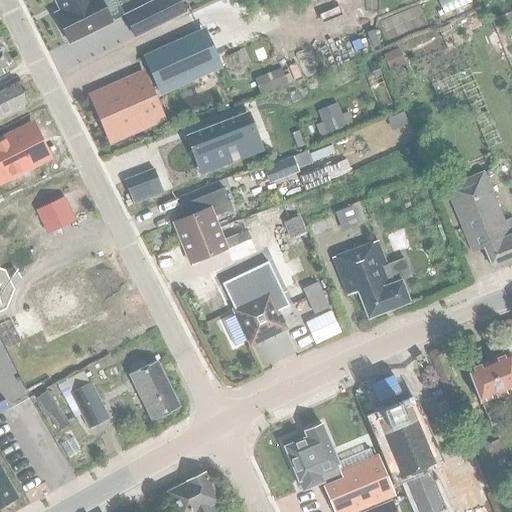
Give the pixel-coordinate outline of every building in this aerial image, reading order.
[(52,0),(57,9),(51,12),(64,41),(87,30),(106,21),(96,0),(52,0)] [(178,0),(155,0),(123,16),(134,38),(185,12),(178,0)] [(302,0),(268,0),(268,1),(278,25),(307,12),(302,0)] [(394,16),(402,35),(431,22),(423,4),(394,16)] [(198,32),(145,53),(158,87),(211,66),(198,32)] [(220,54),(223,67),(260,59),(258,46),(220,54)] [(398,49),(383,55),(390,72),(405,66),(398,49)] [(267,74),(273,91),(287,86),(281,69),(267,74)] [(143,75),(99,95),(117,137),(161,117),(143,75)] [(0,117),(26,104),(15,84),(0,91),(0,117)] [(318,108),(328,132),(347,125),(338,101),(318,108)] [(387,120),(391,131),(407,124),(402,113),(387,120)] [(217,129),(189,140),(200,167),(255,145),(242,114),(215,125),(217,129)] [(30,126),(0,141),(0,181),(46,158),(30,126)] [(299,171),(298,168),(313,162),(308,149),(264,167),(270,182),(299,171)] [(345,160),(324,169),(329,181),(350,172),(345,160)] [(330,182),(324,167),(299,177),(305,192),(330,182)] [(153,170),(144,173),(153,197),(162,193),(153,170)] [(511,260),(511,218),(501,222),(481,174),(445,189),(472,252),(483,248),(492,269),(511,260)] [(204,257),(208,269),(257,252),(249,228),(224,237),(215,214),(232,208),(225,186),(191,198),(195,208),(171,216),(187,263),(204,257)] [(63,197),(36,211),(47,234),(74,220),(63,197)] [(429,240),(416,208),(374,226),(368,212),(349,219),(365,257),(383,250),(386,257),(429,240)] [(298,217),(283,223),(289,238),(305,232),(298,217)] [(20,278),(15,268),(0,276),(0,289),(0,290),(11,283),(20,278)] [(103,313),(125,302),(110,273),(88,284),(87,281),(70,289),(67,284),(38,298),(61,345),(95,328),(92,322),(104,315),(103,313)] [(288,307),(272,273),(251,284),(258,298),(232,310),(249,346),(285,329),(277,312),(288,307)] [(316,282),(301,289),(313,315),(328,307),(316,282)] [(502,422),(500,418),(499,415),(503,413),(496,397),(511,390),(511,367),(507,354),(467,370),(480,403),(490,426),(502,422)] [(172,403),(154,367),(112,387),(123,409),(134,404),(141,418),(172,403)] [(109,420),(91,383),(70,393),(88,430),(109,420)] [(426,469),(436,465),(410,403),(373,418),(399,480),(404,478),(417,511),(436,511),(443,510),(426,469)] [(20,475),(64,453),(48,421),(4,443),(20,475)] [(306,438),(283,447),(301,491),(322,483),(319,475),(339,467),(321,425),(303,432),(306,438)] [(478,447),(491,476),(511,466),(511,461),(501,436),(478,447)] [(339,467),(319,475),(322,483),(323,483),(325,487),(324,488),(333,511),(353,511),(393,496),(377,457),(341,472),(339,467)] [(0,470),(0,507),(16,498),(0,470)] [(222,511),(218,502),(218,501),(204,474),(200,476),(197,474),(191,477),(190,481),(186,483),(166,493),(175,511),(222,511)] [(396,511),(391,498),(358,511),(396,511)]
